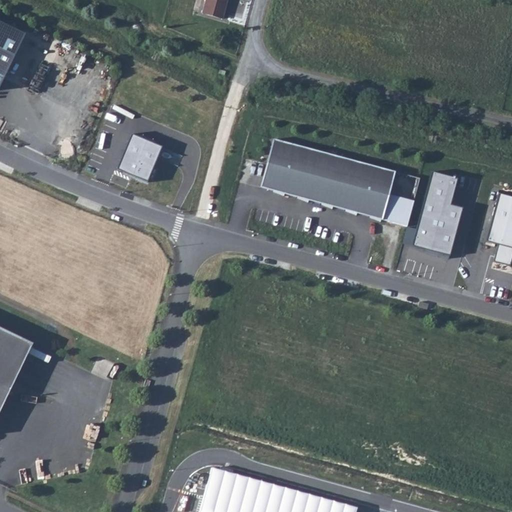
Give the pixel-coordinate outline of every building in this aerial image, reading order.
[(207,0),(204,16),(223,21),(228,0),(207,0)] [(0,25),(0,92),(1,93),(27,38),(0,25)] [(133,138),(118,172),(148,186),(163,151),(133,138)] [(271,139),(259,187),(356,213),(406,226),(413,198),(388,192),(393,171),(271,139)] [(455,176),(431,170),(410,243),(447,253),(460,205),(448,202),(455,176)] [(511,253),(511,194),(498,190),(485,238),(498,242),(493,259),(509,263),(511,253)] [(0,328),(0,377),(19,338),(0,328)] [(19,338),(0,377),(0,406),(30,343),(19,338)] [(353,511),(354,510),(210,469),(197,511),(353,511)]
